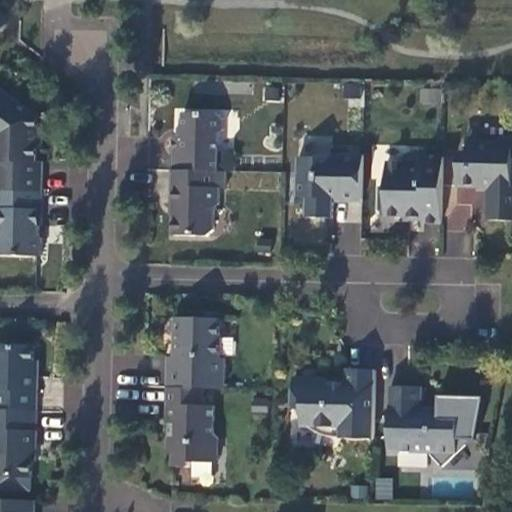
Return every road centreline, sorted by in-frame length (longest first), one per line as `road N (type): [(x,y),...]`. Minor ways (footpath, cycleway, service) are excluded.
road 1 (residential): [(104,270),(362,272)]
road 2 (residential): [(362,272),(451,274),(463,288),(455,322),(425,332),(380,332),(366,324),(360,306)]
road 3 (residential): [(101,307),(98,501)]
road 4 (residential): [(107,103),(104,270)]
